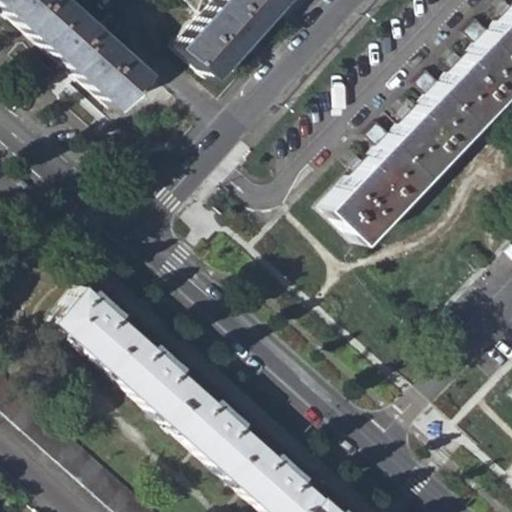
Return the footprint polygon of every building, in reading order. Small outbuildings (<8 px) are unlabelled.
[(0,0),(0,12),(104,105),(135,71),(103,41),(105,39),(98,21),(89,30),(55,0),(0,0)] [(164,44),(199,75),(266,0),(192,0),(189,8),(193,12),(164,44)] [(511,0),(510,0),(311,206),(348,241),(511,71),(511,0)] [(239,42),(254,56),(264,45),(248,31),(239,42)] [(34,77),(44,86),(55,73),(45,64),(34,77)] [(41,319),(257,511),(332,511),(322,503),(319,506),(285,475),(288,472),(262,448),(259,452),(223,419),(226,416),(199,393),(196,395),(162,364),(164,362),(138,337),(135,341),(101,310),(104,307),(83,288),(79,292),(71,284),(41,319)] [(0,413),(109,511),(149,511),(0,378),(0,413)]
